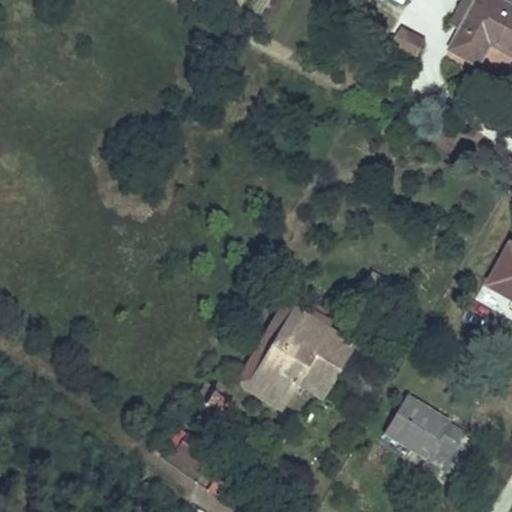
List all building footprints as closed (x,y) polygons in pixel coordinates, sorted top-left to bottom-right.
[(422,0),(393,0),(415,12),(422,0)] [(511,0),(487,0),(466,38),(476,42),(499,6),(511,14),(511,0)] [(507,58),(511,60),(511,14),(499,6),(476,42),(467,61),(493,77),(507,58)] [(406,29),(398,43),(409,50),(417,35),(406,29)] [(417,35),(409,50),(419,55),(427,40),(417,35)] [(511,241),(487,280),(511,295),(511,241)] [(258,348),(267,354),(292,314),(283,309),(258,348)] [(267,354),(245,389),(280,410),(293,389),(305,371),(330,387),(352,352),(292,314),(267,354)] [(234,387),(230,392),(239,398),(245,389),(267,354),(258,348),(234,387)] [(330,387),(305,371),(293,389),(319,406),(330,387)] [(237,402),(227,397),(230,392),(234,387),(222,380),(218,386),(210,381),(199,398),(228,416),(237,402)] [(280,410),(245,389),(239,398),(274,420),(280,410)] [(477,437),(408,395),(382,436),(452,478),(477,437)] [(163,439),(149,458),(161,467),(175,448),(163,439)] [(175,448),(161,467),(185,484),(199,466),(175,448)]
